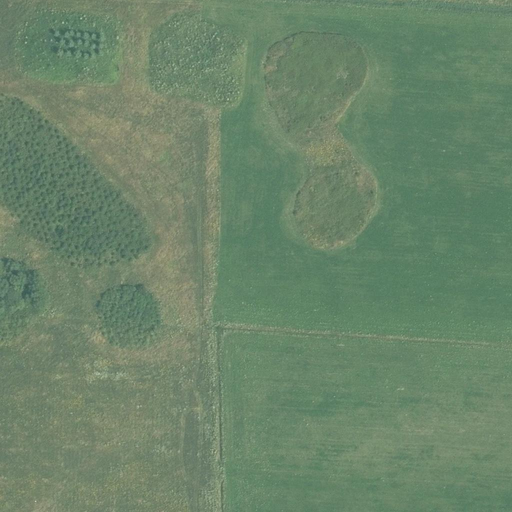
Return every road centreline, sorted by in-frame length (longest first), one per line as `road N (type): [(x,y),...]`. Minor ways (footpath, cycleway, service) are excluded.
road 1 (track): [(206,511),(196,238),(202,107),(151,96),(146,60),(164,20),(195,0)]
road 2 (track): [(205,471),(511,491)]
